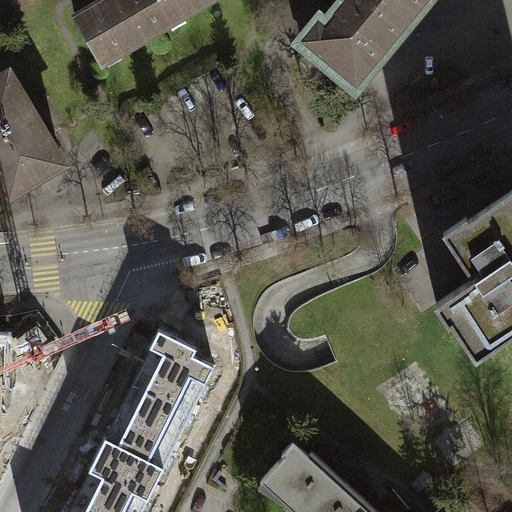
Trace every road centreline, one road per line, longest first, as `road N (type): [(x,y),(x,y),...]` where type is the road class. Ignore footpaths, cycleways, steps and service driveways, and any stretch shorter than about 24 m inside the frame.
road 1 (residential): [(511,109),(217,229),(90,254)]
road 2 (residential): [(90,254),(101,314),(96,345),(11,511)]
